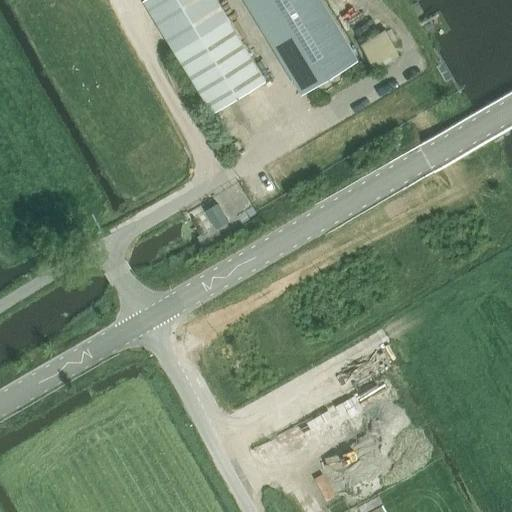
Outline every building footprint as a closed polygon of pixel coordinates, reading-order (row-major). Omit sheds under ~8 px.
[(147,0),(216,112),(267,80),(218,0),(147,0)] [(320,0),(249,0),(304,91),(356,60),(320,0)] [(376,71),(400,56),(385,31),(361,45),(376,71)] [(236,151),(243,147),(239,140),(232,144),(236,151)] [(219,204),(206,211),(217,230),(229,222),(219,204)]
